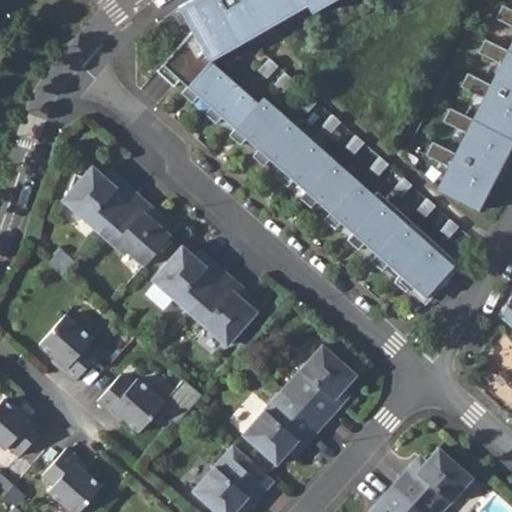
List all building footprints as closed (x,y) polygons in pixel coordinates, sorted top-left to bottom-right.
[(180,79),(187,86),(210,60),(210,59),(205,51),(295,0),(305,0),(307,4),(313,0),(188,0),(178,6),(192,30),(156,70),(174,86),(180,79)] [(295,0),(205,51),(210,59),(307,4),(305,0),(295,0)] [(313,0),(307,4),(311,11),(331,0),(313,0)] [(437,188),(479,209),(511,145),(511,8),(503,4),(496,17),(511,24),(511,40),(507,50),(485,38),(478,52),(501,63),(491,83),(468,72),(461,85),(483,97),(472,118),(450,107),(443,120),(466,131),(455,152),(433,141),(426,154),(449,165),(437,188)] [(266,77),(277,65),(269,58),(258,70),(266,77)] [(222,117),(235,128),(258,102),(210,60),(187,86),(181,92),(192,102),(198,96),(210,106),(204,113),(216,123),(222,117)] [(285,72),(276,81),(285,88),(293,79),(285,72)] [(308,93),(300,102),(308,109),(317,100),(308,93)] [(235,128),(229,135),(240,145),(246,138),(258,149),(253,155),(264,166),(270,159),(282,170),(276,176),(287,186),(293,180),(305,191),(299,197),(311,207),(317,201),(330,212),(324,219),(335,229),(341,222),(353,233),(347,239),(358,250),(364,243),(377,254),(371,261),(382,271),(388,264),(400,275),(394,281),(405,291),(411,285),(425,297),(453,265),(263,96),(258,102),(235,128)] [(332,114),(324,123),(332,130),(340,121),(332,114)] [(355,134),(347,144),(355,151),(363,141),(355,134)] [(380,156),(371,165),(379,172),(388,163),(380,156)] [(99,232),(135,191),(118,176),(112,183),(92,165),(82,176),(74,173),(65,201),(99,232)] [(403,177),(395,186),(403,193),(411,184),(403,177)] [(135,191),(99,232),(124,254),(127,251),(143,265),(170,234),(146,213),(152,207),(135,191)] [(418,207),(426,214),(435,204),(427,198),(418,207)] [(442,227),(450,235),(458,225),(450,219),(442,227)] [(189,311),(225,271),(207,256),(202,263),(182,245),(151,278),(189,311)] [(48,259),(52,262),(62,251),(59,248),(48,259)] [(52,262),(64,272),(74,261),(62,251),(52,262)] [(241,286),(225,271),(189,311),(226,344),(256,311),(236,293),(241,286)] [(511,311),(505,305),(503,309),(499,317),(511,327),(511,311)] [(65,314),(38,343),(64,367),(62,370),(74,381),(98,353),(87,344),(92,338),(65,314)] [(295,387),(288,394),(322,425),(344,400),(338,394),(356,374),(322,344),(288,381),(295,387)] [(120,373),(96,401),(108,412),(112,408),(138,431),(164,402),(137,378),(132,383),(120,373)] [(288,381),(282,389),(288,394),(295,387),(288,381)] [(288,394),(282,389),(276,396),(282,402),(288,394)] [(322,425),(288,394),(282,402),(276,396),(242,434),(276,464),(294,443),(300,449),(322,425)] [(3,398),(0,400),(0,444),(4,449),(8,445),(19,455),(43,427),(31,417),(28,420),(3,398)] [(239,450),(232,445),(226,452),(232,458),(239,450)] [(66,447),(42,475),(53,485),(48,491),(72,511),(78,511),(102,484),(75,461),(78,458),(66,447)] [(391,486),(420,511),(429,511),(432,509),(435,511),(440,511),(472,477),(438,447),(420,467),(413,461),(391,486)] [(226,452),(192,490),(216,511),(233,511),(244,500),(250,506),(272,480),(239,450),(232,458),(226,452)] [(0,476),(0,492),(3,495),(13,484),(2,474),(0,476)] [(24,494),(13,484),(3,495),(14,505),(24,494)] [(420,511),(391,486),(369,511),(371,511),(420,511)]
